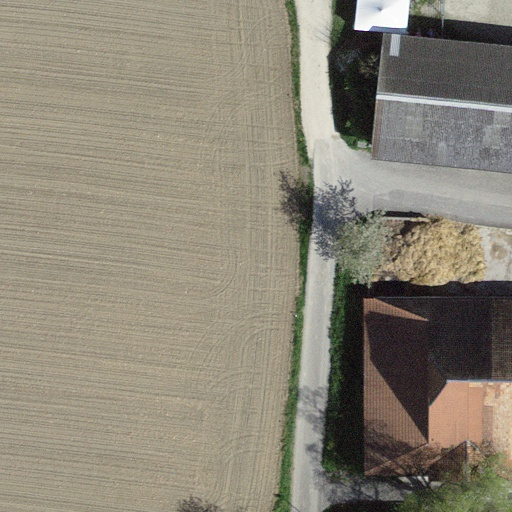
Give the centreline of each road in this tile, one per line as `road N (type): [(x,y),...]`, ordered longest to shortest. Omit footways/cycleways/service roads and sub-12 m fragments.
road 1 (residential): [(305,511),(328,180)]
road 2 (track): [(328,180),(315,0)]
